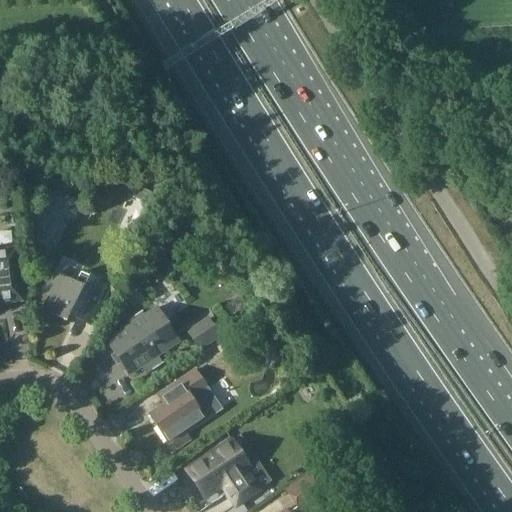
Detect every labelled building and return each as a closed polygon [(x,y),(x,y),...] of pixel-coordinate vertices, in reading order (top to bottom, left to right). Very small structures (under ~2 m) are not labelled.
[(186,215),(176,202),(161,212),(170,226),(186,215)] [(213,253),(227,272),(232,268),(238,264),(225,245),(220,249),(213,253)] [(151,264),(164,259),(154,246),(143,251),(151,264)] [(24,303),(18,247),(0,249),(0,315),(3,315),(2,306),(24,303)] [(44,290),(51,294),(42,310),(66,323),(72,311),(92,322),(110,287),(89,277),(89,278),(81,273),(75,284),(60,276),(58,279),(52,276),(44,290)] [(106,342),(129,376),(141,368),(146,376),(164,363),(159,356),(174,346),(160,325),(167,321),(157,307),(144,316),(141,312),(127,321),(130,325),(106,342)] [(200,352),(222,337),(209,317),(186,332),(200,352)] [(217,342),(219,345),(224,353),(238,344),(243,340),(236,329),(230,333),(217,342)] [(164,407),(149,416),(169,445),(173,443),(177,449),(191,440),(187,435),(208,421),(223,411),(211,394),(212,393),(196,370),(157,396),(164,407)] [(232,441),(187,471),(205,498),(222,487),(236,507),(262,489),(249,469),(255,465),(242,447),(237,450),(232,441)] [(338,474),(333,466),(321,474),(326,482),(338,474)] [(323,496),(309,476),(286,492),(300,511),(323,496)]
